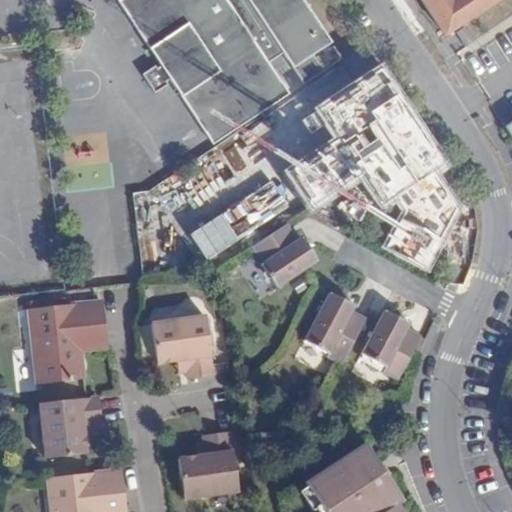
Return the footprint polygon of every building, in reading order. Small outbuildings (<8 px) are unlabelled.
[(117,0),(116,1),(160,67),(153,71),(151,67),(140,73),(153,92),(163,86),(161,81),(167,77),(210,144),(286,93),(267,62),(281,53),(300,83),(321,69),(311,55),(329,43),(301,0),(117,0)] [(417,0),(443,39),(501,0),(417,0)] [(474,42),(464,28),(456,33),(465,48),(474,42)] [(397,104),(300,161),(334,218),(431,160),(397,104)] [(285,225),(250,248),(259,260),(256,262),(272,285),(313,258),(298,235),(293,238),(285,225)] [(340,366),(366,318),(351,312),(352,308),(326,294),(302,339),(329,352),(326,358),(340,366)] [(84,377),(82,352),(79,327),(103,324),(100,301),(25,310),(34,385),(84,377)] [(394,382),(418,336),(409,330),(411,326),(385,312),(361,357),(382,369),(381,375),(394,382)] [(154,364),(173,361),(181,362),(182,373),(184,379),(210,375),(203,315),(148,322),(154,364)] [(82,352),(106,350),(103,324),(79,327),(82,352)] [(181,362),(173,361),(175,374),(182,373),(181,362)] [(96,398),(36,405),(41,459),(86,452),(83,433),(82,426),(94,425),(99,424),(96,398)] [(82,426),(83,433),(94,431),(94,425),(82,426)] [(199,435),(200,442),(201,453),(195,454),(174,456),(182,501),(235,493),(227,431),(199,435)] [(201,453),(200,442),(193,442),(195,454),(201,453)] [(403,511),(410,508),(371,446),(311,484),(323,505),(319,507),(321,511),(403,511)] [(122,491),(120,471),(44,479),(47,511),(98,511),(97,495),(122,491)] [(124,511),(124,506),(122,491),(97,495),(98,511),(124,511)]
